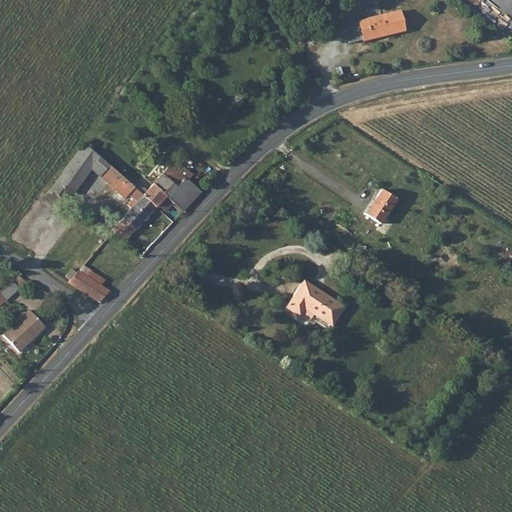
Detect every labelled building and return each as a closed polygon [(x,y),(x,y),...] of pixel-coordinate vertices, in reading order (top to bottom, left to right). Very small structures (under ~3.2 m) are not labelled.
[(406,29),(401,9),(361,19),(366,39),(406,29)] [(190,156),(197,148),(191,142),(184,150),(190,156)] [(102,161),(84,144),(63,174),(78,186),(94,169),(102,161)] [(202,158),(206,154),(200,150),(196,153),(202,158)] [(109,184),(118,175),(102,161),(94,169),(109,184)] [(173,163),(153,186),(172,203),(183,213),(201,193),(188,181),(193,176),(186,169),(181,170),(173,163)] [(124,199),(128,195),(133,200),(138,203),(143,197),(118,175),(109,184),(124,199)] [(153,186),(143,197),(156,208),(158,205),(165,212),(172,203),(153,186)] [(397,197),(380,187),(365,211),(381,221),(397,197)] [(143,197),(138,203),(132,209),(119,224),(131,235),(156,208),(143,197)] [(128,205),(132,209),(138,203),(133,200),(128,205)] [(125,242),(131,235),(119,224),(113,231),(125,242)] [(105,280),(83,266),(78,272),(100,286),(105,280)] [(68,283),(99,303),(109,292),(100,286),(78,272),(68,283)] [(28,284),(20,275),(18,274),(13,279),(23,289),(28,284)] [(305,302),(333,320),(345,301),(304,275),(287,301),(299,310),(305,302)] [(25,314),(0,337),(0,339),(15,355),(41,330),(25,314)]
